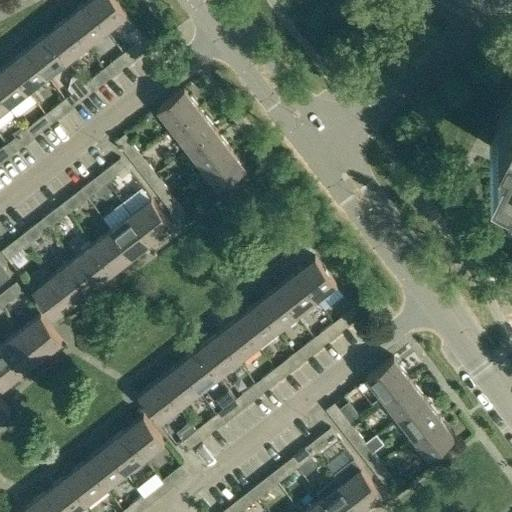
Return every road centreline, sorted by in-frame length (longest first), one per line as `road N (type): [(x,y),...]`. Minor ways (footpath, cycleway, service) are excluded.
road 1 (residential): [(172,511),(435,299)]
road 2 (residential): [(0,205),(226,27)]
road 3 (unclassified): [(318,144),(469,24),(511,4)]
road 4 (unclassified): [(435,299),(318,144)]
road 5 (unclassified): [(318,144),(226,27)]
road 6 (unclassified): [(511,403),(435,299)]
